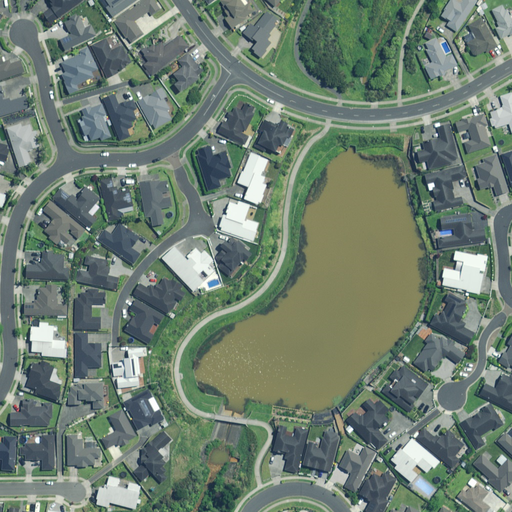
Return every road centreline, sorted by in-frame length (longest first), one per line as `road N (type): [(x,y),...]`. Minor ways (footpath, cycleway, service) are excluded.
road 1 (tertiary): [(235,66),(309,106),(377,116),(440,104),(511,65)]
road 2 (residential): [(69,164),(40,183),(16,215),(7,274),(9,369),(0,394)]
road 3 (residential): [(115,348),(127,286),(197,219),(169,150)]
road 4 (residential): [(23,32),(69,164)]
